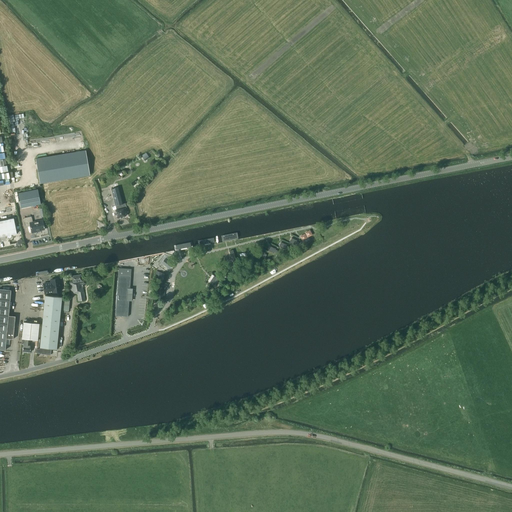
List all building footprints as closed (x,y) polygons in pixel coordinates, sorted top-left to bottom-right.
[(85,150),(36,158),(40,183),(90,175),(85,150)] [(141,155),(145,161),(150,158),(146,152),(141,155)] [(116,216),(117,218),(118,219),(119,218),(120,218),(122,217),(123,218),(125,217),(125,216),(126,216),(125,211),(125,210),(125,209),(124,208),(124,207),(123,207),(122,204),(123,204),(118,185),(111,187),(115,205),(116,205),(117,209),(115,209),(116,212),(115,212),(116,215),(117,216),(116,216)] [(38,189),(18,193),(21,208),(41,204),(38,189)] [(37,232),(37,231),(45,229),(44,227),(45,227),(44,226),(43,220),(33,222),(32,217),(23,218),(25,227),(31,226),(32,233),(37,232)] [(14,219),(0,221),(0,236),(7,236),(7,237),(8,237),(9,237),(10,237),(11,237),(11,236),(11,235),(17,234),(14,219)] [(305,232),(306,234),(305,235),(305,234),(300,236),(303,241),(307,239),(306,237),(307,237),(308,237),(312,235),(310,230),(305,232)] [(190,242),(191,247),(215,243),(214,237),(190,242)] [(190,242),(167,246),(168,251),(174,250),(175,250),(191,247),(190,242)] [(144,256),(168,251),(167,246),(143,251),(144,256)] [(228,264),(236,262),(233,250),(229,251),(232,259),(227,261),(228,264)] [(120,260),(144,256),(143,251),(120,255),(120,260)] [(162,262),(169,268),(172,265),(165,259),(162,262)] [(126,273),(131,273),(131,269),(119,268),(115,315),(128,316),(129,300),(131,301),(132,288),(130,288),(131,276),(126,275),(126,273)] [(166,279),(167,274),(161,273),(157,297),(164,298),(165,290),(163,290),(164,287),(166,287),(167,283),(165,283),(165,279),(166,279)] [(73,282),(70,283),(72,294),(77,293),(79,301),(86,300),(83,284),(85,284),(85,280),(82,281),(81,275),(72,276),(73,282)] [(209,282),(215,285),(219,279),(214,276),(209,282)] [(49,283),(43,285),(45,294),(61,291),(58,277),(50,279),(51,284),(49,285),(49,283)] [(0,349),(5,350),(6,338),(12,339),(14,317),(8,316),(9,306),(11,306),(11,302),(10,302),(11,290),(0,288),(0,349)] [(62,297),(45,295),(40,348),(38,348),(38,340),(37,340),(39,324),(23,322),(22,339),(21,344),(23,344),(22,352),(30,352),(31,345),(28,345),(29,339),(36,340),(35,351),(37,353),(50,354),(51,349),(56,350),(62,297)]
